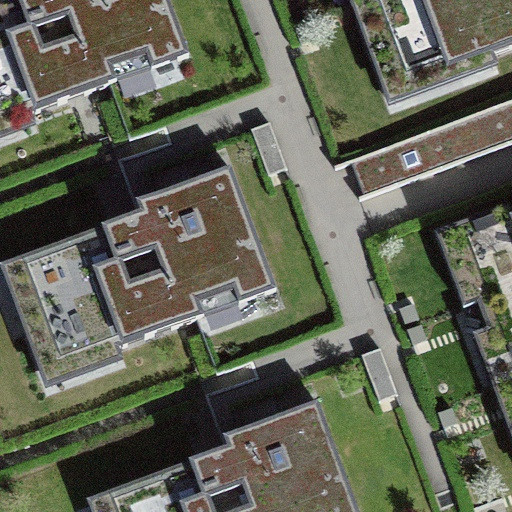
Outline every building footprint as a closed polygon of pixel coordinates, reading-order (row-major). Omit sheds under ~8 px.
[(2,0),(0,1),(0,127),(188,57),(166,0),(2,0)] [(384,97),(347,0),(166,0),(188,57),(142,74),(184,187),(230,170),(275,292),(229,309),(271,421),(317,404),(356,511),(394,511),(474,482),(479,496),(511,484),(511,441),(439,247),(384,97)] [(511,0),(347,0),(384,97),(511,48),(511,0)] [(140,216),(0,268),(0,269),(41,379),(229,309),(275,292),(230,170),(184,187),(136,205),(140,216)] [(511,219),(439,247),(511,441),(511,219)] [(223,439),(227,450),(87,503),(90,511),(356,511),(317,404),(271,421),(223,439)]
